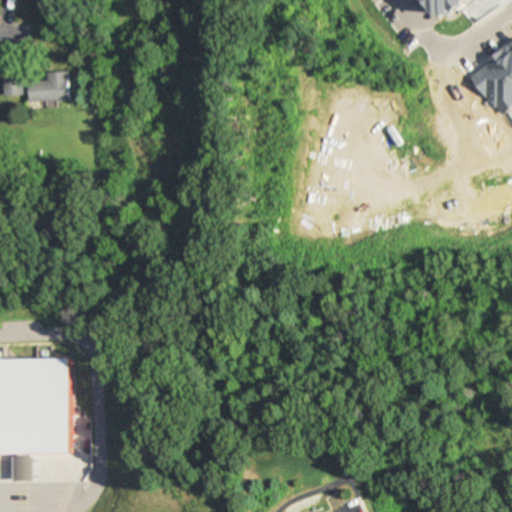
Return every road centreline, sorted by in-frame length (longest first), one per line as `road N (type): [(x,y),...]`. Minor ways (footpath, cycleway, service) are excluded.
road 1 (residential): [(177,0),(190,41),(172,165),(218,299)]
road 2 (residential): [(127,0),(114,22),(0,30)]
